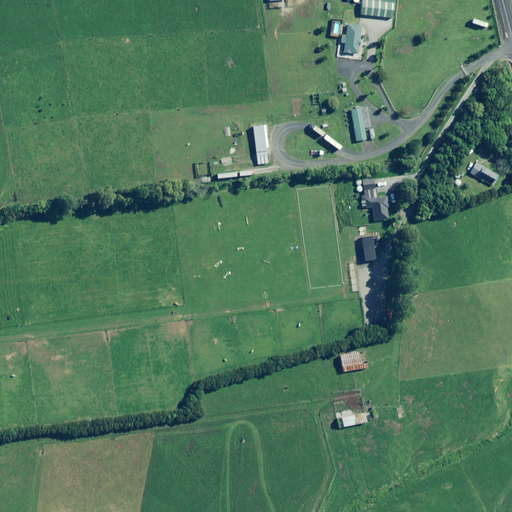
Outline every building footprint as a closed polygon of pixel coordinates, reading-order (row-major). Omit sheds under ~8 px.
[(382,0),(361,0),(360,15),(392,18),(393,3),(383,2),(382,0)] [(361,26),(346,24),(345,36),(341,35),(340,43),(344,43),(343,52),(357,54),(361,26)] [(368,119),(363,120),(361,109),(350,110),(356,141),(366,140),(364,128),(369,127),(368,119)] [(264,139),(262,126),(252,127),(257,165),(267,163),(266,155),(268,155),(266,139),(264,139)] [(497,175),(475,164),(469,174),(491,186),(497,175)] [(356,192),(363,191),(364,195),(375,194),(374,179),(363,180),(355,180),(356,192)] [(360,196),(360,200),(361,208),(372,207),(373,221),(388,219),(387,208),(389,208),(388,197),(377,198),(376,194),(360,196)] [(366,368),(363,352),(339,356),(342,372),(366,368)] [(345,401),(332,402),(333,410),(346,409),(345,401)] [(372,420),(370,412),(336,419),(338,428),(366,422),(366,421),(372,420)]
